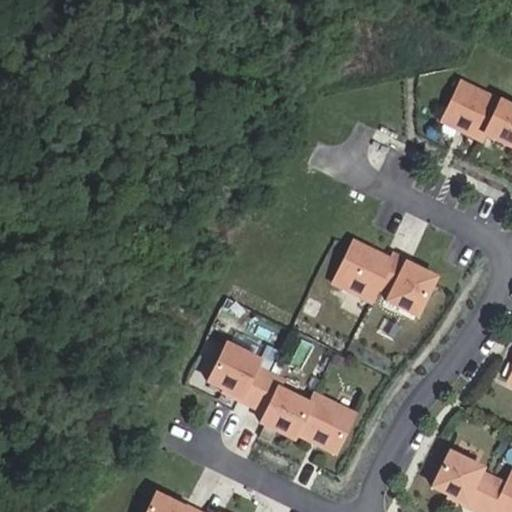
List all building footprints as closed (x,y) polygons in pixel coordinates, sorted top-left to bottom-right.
[(484,137),(501,104),(461,84),(441,124),(481,144),(484,137)] [(511,109),(501,104),(484,137),(511,150),(511,109)] [(377,290),(390,261),(352,243),(332,285),(370,304),(377,290)] [(416,318),(435,279),(421,272),(406,265),(407,263),(393,256),(390,261),(377,290),(389,295),(385,303),(416,318)] [(422,270),(407,263),(406,265),(421,272),(422,270)] [(250,408),(267,374),(255,368),(258,362),(225,345),(206,384),(222,391),(238,399),(237,402),(250,408)] [(295,436),(310,406),(308,405),(276,389),(280,381),(267,374),(250,408),(263,415),(259,425),(292,441),(295,436)] [(238,399),(222,391),(221,394),(237,402),(238,399)] [(334,455),(353,415),(313,395),(308,405),(310,406),(295,436),(334,455)] [(472,511),(476,511),(492,480),(480,474),(482,470),(448,453),(430,489),(447,498),(463,505),(462,507),(472,511)] [(511,511),(511,473),(505,486),(492,480),(476,511),(511,511)] [(194,511),(187,508),(186,510),(170,503),(155,495),(146,511),(194,511)] [(463,505),(447,498),(447,499),(462,507),(463,505)] [(187,508),(171,500),(170,503),(186,510),(187,508)]
